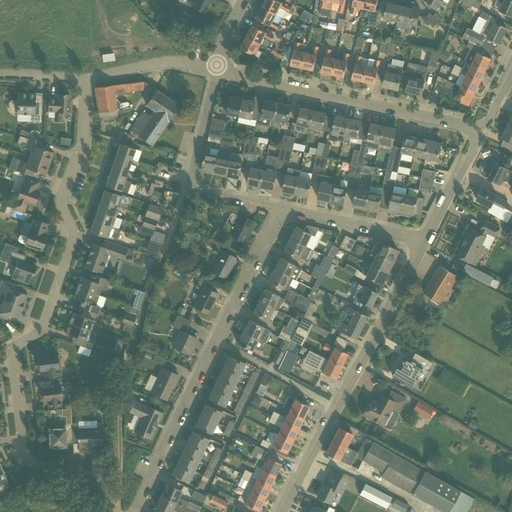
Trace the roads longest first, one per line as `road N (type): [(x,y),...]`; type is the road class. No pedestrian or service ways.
road 1 (residential): [(110,511),(92,485),(32,461),(13,348),(46,319),(74,238),(63,210),(83,149),(86,79)]
road 2 (residential): [(127,511),(277,207)]
road 3 (track): [(118,511),(130,352),(188,193)]
road 4 (tertiary): [(281,511),(419,241)]
road 5 (residential): [(476,130),(216,70)]
road 6 (residential): [(216,70),(188,193),(277,207)]
road 7 (residential): [(419,241),(277,207)]
road 8 (residential): [(86,79),(156,62),(211,69)]
road 9 (tertiary): [(419,241),(476,130)]
